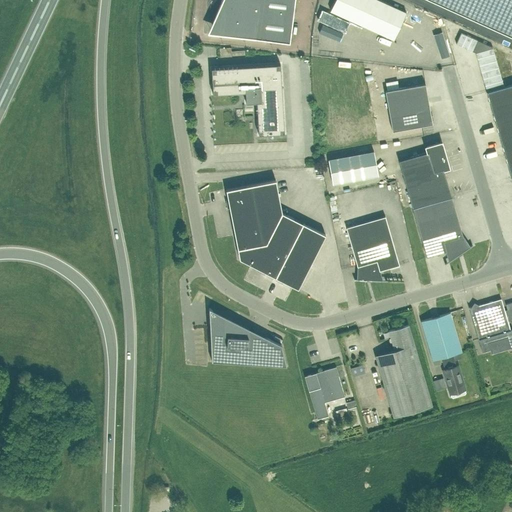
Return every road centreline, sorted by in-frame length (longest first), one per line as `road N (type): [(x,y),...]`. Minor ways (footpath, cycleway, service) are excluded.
road 1 (unclassified): [(511,266),(307,325),(232,293),(203,261),(197,239),(174,62),(180,0)]
road 2 (trunk): [(125,511),(131,350),(101,115),(105,0)]
road 3 (trunk): [(0,255),(57,266),(104,315),(113,365),(109,511)]
